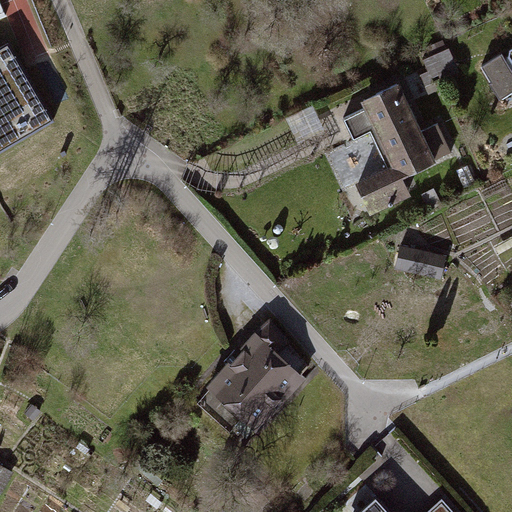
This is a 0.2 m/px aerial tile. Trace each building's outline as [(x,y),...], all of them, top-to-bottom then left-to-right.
[(8,41),(0,45),(0,145),(51,117),(8,41)] [(511,47),(510,48),(510,58),(507,59),(502,52),(483,65),(500,98),(511,91),(511,47)] [(452,49),(428,58),(436,80),(460,71),(452,49)] [(402,81),(360,101),(363,107),(345,117),(355,138),(373,128),(391,167),(359,182),(372,211),(414,192),(407,176),(454,154),(439,122),(424,129),(402,81)] [(315,108),(291,117),(300,139),(324,130),(315,108)] [(446,256),(400,245),(394,270),(440,281),(446,256)] [(511,339),(496,306),(446,330),(463,366),(511,342),(511,339)] [(224,362),(202,392),(252,436),(314,366),(272,321),(224,362)] [(393,511),(377,494),(357,511),(453,511),(441,499),(426,511),(393,511)]
